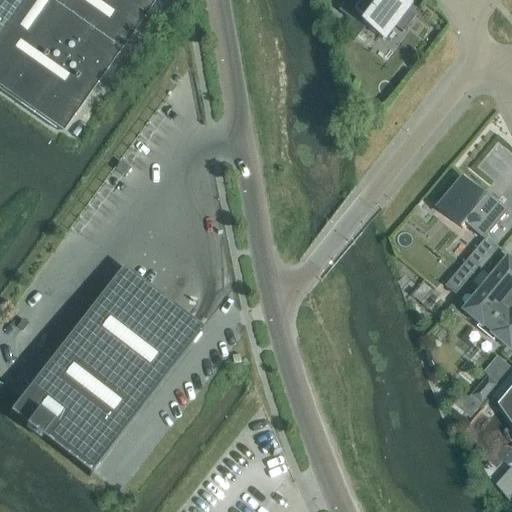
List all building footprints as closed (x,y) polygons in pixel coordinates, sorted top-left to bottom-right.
[(148,2),(145,0),(0,0),(0,91),(56,131),(148,2)] [(347,0),(338,12),(352,23),(344,34),(354,42),(366,27),(382,40),(395,23),(404,29),(402,32),(403,33),(415,17),(406,9),(409,5),(402,0),(347,0)] [(464,182),(440,211),(463,230),(466,226),(484,241),(486,243),(489,239),(511,214),(496,201),(495,202),(496,203),(494,206),(464,182)] [(469,259),(456,275),(466,284),(480,269),(483,271),(494,257),(480,246),(469,259)] [(511,261),(509,259),(497,275),(493,272),(478,290),(481,293),(465,312),(481,326),(479,329),(494,342),(497,339),(511,351),(511,298),(510,297),(511,295),(511,261)] [(203,331),(201,330),(199,334),(121,274),(124,270),(122,269),(9,416),(10,417),(14,412),(91,472),(88,477),(89,478),(203,331)] [(488,377),(472,397),(483,406),(498,386),(488,377)] [(511,393),(500,408),(511,425),(511,393)] [(466,398),(457,408),(472,421),(484,407),(473,398),(470,401),(466,398)] [(511,502),(511,471),(495,489),(510,504),(511,502)]
